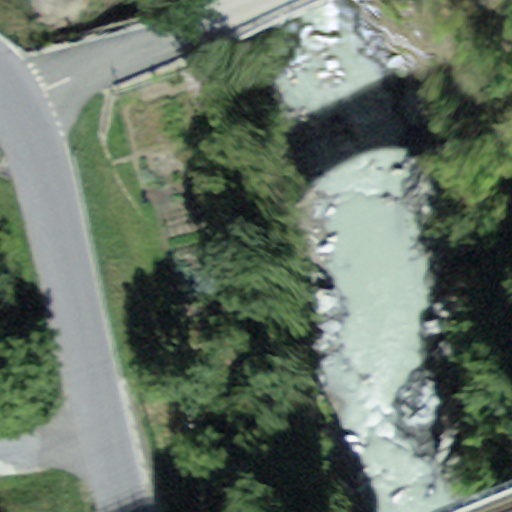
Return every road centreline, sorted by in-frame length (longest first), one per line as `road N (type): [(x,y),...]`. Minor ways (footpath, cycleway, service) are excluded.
road 1 (tertiary): [(128,511),(50,192),(17,103)]
road 2 (tertiary): [(17,103),(262,0)]
